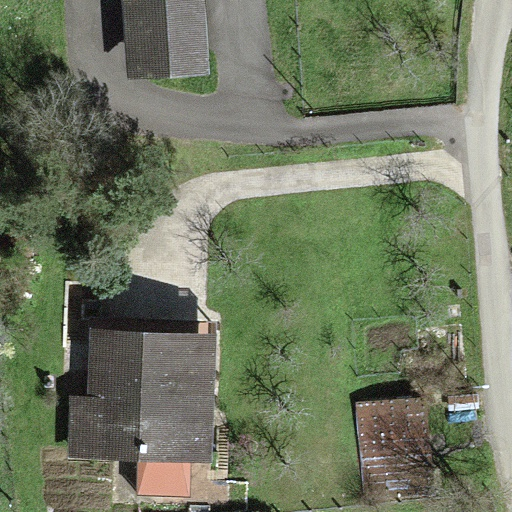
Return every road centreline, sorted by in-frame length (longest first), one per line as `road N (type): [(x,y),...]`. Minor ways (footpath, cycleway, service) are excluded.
road 1 (residential): [(511,487),(492,322),(482,86),(491,0)]
road 2 (unknown): [(482,86),(278,129),(215,123),(146,105),(119,88),(101,60),(91,0)]
